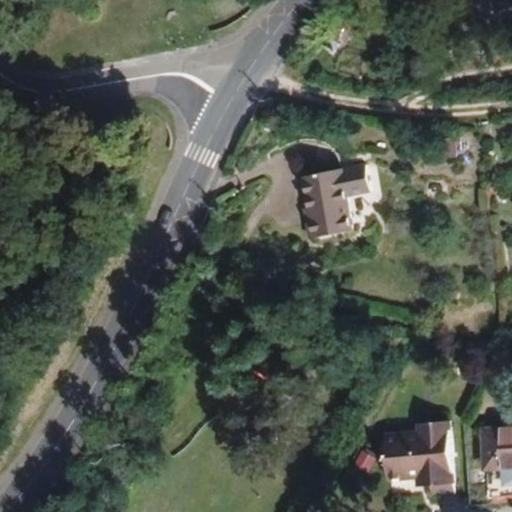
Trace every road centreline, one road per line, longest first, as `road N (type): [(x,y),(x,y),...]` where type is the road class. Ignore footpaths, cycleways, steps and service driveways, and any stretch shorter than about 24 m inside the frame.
road 1 (secondary): [(8,511),(103,365),(234,102)]
road 2 (residential): [(244,80),(415,112),(511,106)]
road 3 (unclassified): [(234,102),(187,76),(47,92),(0,80)]
